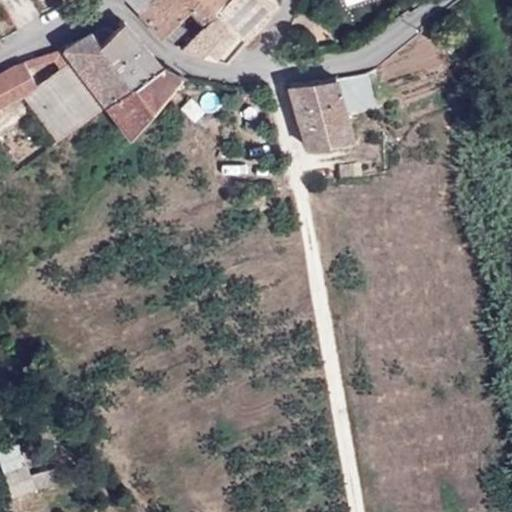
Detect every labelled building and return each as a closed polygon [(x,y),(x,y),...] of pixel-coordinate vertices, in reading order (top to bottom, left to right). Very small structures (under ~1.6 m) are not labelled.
[(128,0),(139,10),(151,0),(128,0)] [(151,0),(139,10),(163,36),(190,9),(205,22),(206,24),(217,13),(215,11),(203,0),(151,0)] [(203,0),(215,11),(225,0),(203,0)] [(217,13),(245,39),(247,41),(254,34),(252,32),(278,3),(274,0),(225,0),(215,11),(217,13)] [(205,22),(181,48),(227,61),(245,39),(217,13),(206,24),(205,22)] [(117,66),(146,44),(126,20),(115,31),(109,23),(93,33),(117,66)] [(65,48),(106,104),(131,87),(117,66),(93,33),(91,30),(65,48)] [(293,57),(302,50),(293,38),(284,47),(293,57)] [(131,87),(163,65),(146,44),(117,66),(131,87)] [(315,55),(337,52),(336,45),(314,47),(315,55)] [(61,68),(70,62),(61,49),(51,52),(56,60),(61,68)] [(26,61),(30,71),(56,60),(51,52),(26,61)] [(7,69),(0,73),(0,105),(25,93),(29,91),(37,85),(30,71),(26,61),(7,69)] [(25,93),(57,138),(102,107),(70,62),(61,68),(37,85),(29,91),(25,93)] [(106,104),(130,137),(182,74),(173,71),(163,65),(131,87),(106,104)] [(375,100),(368,73),(286,86),(299,121),(307,146),(353,141),(352,127),(347,108),(375,100)] [(0,456),(6,472),(27,464),(20,445),(0,452),(0,456)] [(31,476),(27,464),(6,472),(15,497),(35,488),(31,476)] [(31,476),(35,488),(57,480),(53,468),(31,476)]
